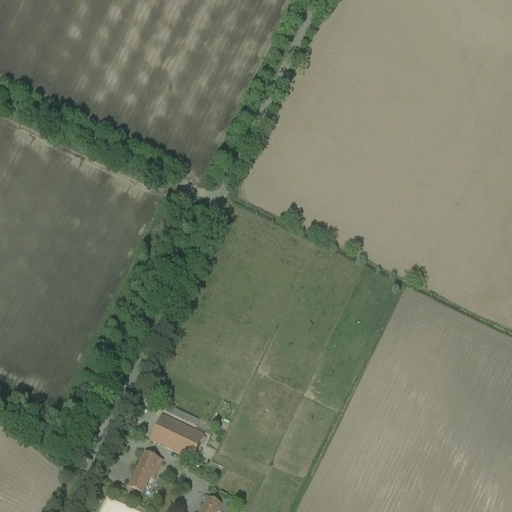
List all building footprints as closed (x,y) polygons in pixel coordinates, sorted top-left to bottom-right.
[(92,410),(96,402),(90,400),(89,399),(88,399),(87,400),(86,400),(85,401),(85,402),(85,403),(84,404),(85,405),(85,406),(86,407),(87,408),(92,410)] [(162,416),(149,442),(191,462),(204,436),(162,416)] [(158,461),(144,454),(128,488),(142,494),(149,481),(153,483),(156,477),(151,475),(158,461)] [(122,488),(115,485),(112,491),(120,494),(122,488)] [(200,511),(199,511),(217,511),(221,505),(207,498),(201,511),(200,511)]
